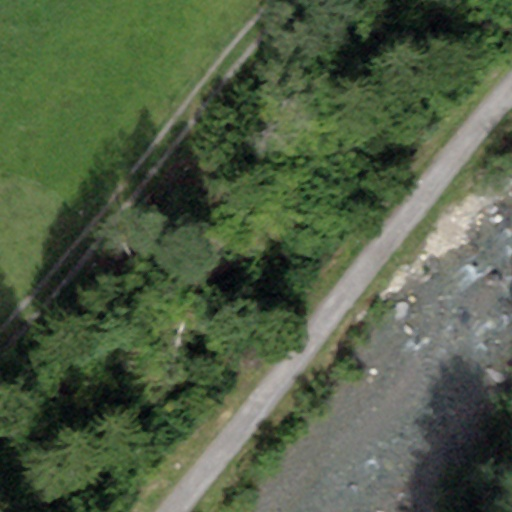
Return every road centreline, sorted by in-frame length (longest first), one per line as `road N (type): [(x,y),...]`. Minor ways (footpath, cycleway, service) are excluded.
road 1 (track): [(511,116),(199,511)]
road 2 (track): [(0,231),(218,0)]
